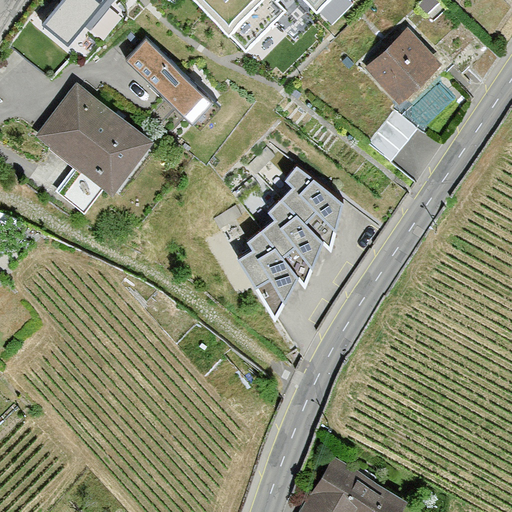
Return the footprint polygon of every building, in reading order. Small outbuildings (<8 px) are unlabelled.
[(48,0),(33,17),(59,41),(97,0),(48,0)] [(194,0),(238,44),(247,54),(288,13),(278,3),(281,0),(311,0),(322,11),(333,0),(194,0)] [(412,0),(400,0),(373,23),(424,92),(380,147),(403,164),(474,63),(453,48),(412,0)] [(227,108),(150,37),(127,61),(145,78),(201,134),(227,108)] [(79,82),(38,136),(87,172),(66,199),(88,216),(108,190),(116,196),(158,141),(79,82)] [(348,203),(273,144),(252,168),(258,173),(327,241),(335,249),(348,203)] [(327,241),(258,173),(235,193),(243,202),(302,277),(309,286),(327,241)] [(302,277),(243,202),(216,217),(279,319),(302,277)] [(405,511),(414,497),(336,454),(303,511),(405,511)]
